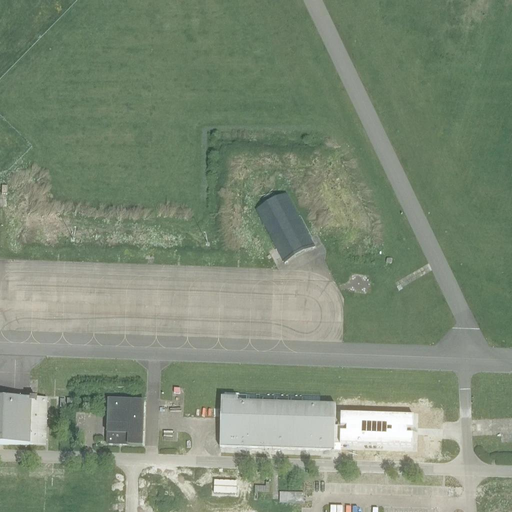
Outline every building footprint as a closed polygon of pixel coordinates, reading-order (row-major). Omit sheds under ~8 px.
[(255,210),(275,247),(284,265),(315,248),(310,238),(308,236),(310,235),(309,233),(307,233),(287,194),(277,199),(274,193),(268,196),(261,199),(264,206),(255,210)] [(0,444),(45,446),(47,399),(36,398),(28,398),(28,399),(0,398),(0,444)] [(128,446),(142,446),(144,402),(130,402),(108,401),(107,445),(128,446)] [(334,427),(335,407),(222,403),(221,419),(221,432),(221,435),(221,440),(220,449),(238,449),(242,449),(248,449),(249,449),(330,452),(332,452),(334,452),(334,445),(334,427)] [(341,427),(334,427),(334,445),(413,448),(413,435),(407,435),(407,430),(413,430),(414,417),(341,415),(341,427)] [(214,481),(214,495),(236,496),(237,482),(214,481)] [(279,503),(303,504),(303,494),(279,493),(279,503)]
